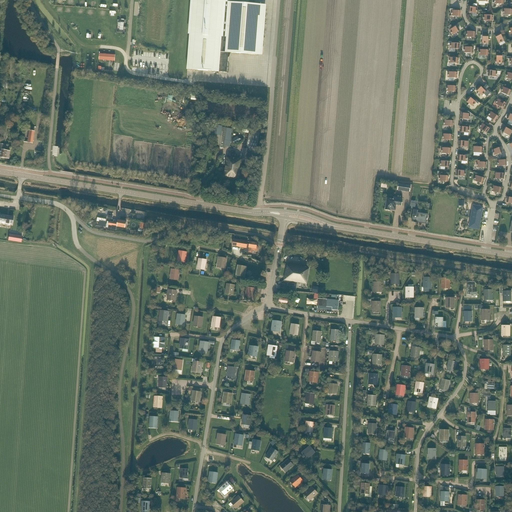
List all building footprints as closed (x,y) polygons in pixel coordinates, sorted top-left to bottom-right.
[(224,0),(192,0),(187,69),(227,73),(229,53),(230,53),(258,55),(261,4),(225,2),(224,0)] [(458,28),(459,28),(458,25),(452,28),(452,27),(447,30),(448,31),(450,30),(449,30),(451,33),(451,34),(452,35),(459,31),(458,30),(459,30),(458,28)] [(501,34),(500,35),(499,34),(498,35),(497,34),(495,35),(499,44),(500,46),(505,43),(504,41),(505,40),(504,38),(503,39),(501,34)] [(484,88),(483,88),(479,85),(477,87),(478,88),(477,89),(478,90),(477,91),(482,96),(483,95),(484,95),(484,94),(487,96),(489,94),(487,91),(486,92),(484,90),(485,89),(484,88)] [(508,89),(508,88),(505,87),(505,88),(503,87),(502,90),(501,91),(502,91),(501,92),(509,96),(511,90),(511,89),(510,89),(509,90),(508,89)] [(476,101),(476,102),(469,97),(467,101),(467,102),(473,107),(474,105),(475,105),(474,104),(476,103),(478,104),(479,103),(476,101)] [(502,101),(503,100),(499,98),(497,102),(496,102),(496,103),(495,104),(503,108),(504,106),(505,106),(507,103),(505,101),(504,102),(502,101)] [(470,117),(470,113),(469,112),(466,112),(466,114),(463,113),(463,112),(461,112),(460,119),(470,120),(470,118),(470,117)] [(496,122),(499,117),(491,112),(490,114),(489,114),(489,115),(488,116),(488,117),(487,119),(490,121),(492,119),(496,122)] [(486,126),(487,125),(483,123),(483,124),(482,124),(481,126),(480,126),(480,127),(479,128),(485,133),(486,132),(487,132),(489,129),(486,126)] [(214,125),(213,134),(221,135),(222,126),(214,125)] [(223,126),(220,145),(226,146),(229,127),(223,126)] [(511,130),(506,128),(507,127),(504,126),(501,132),(509,136),(511,131),(511,130)] [(243,159),(242,160),(244,160),(244,159),(252,160),(253,151),(256,151),(258,141),(260,131),(250,129),(246,149),(244,149),(243,159)] [(232,139),(235,145),(241,141),(238,136),(232,139)] [(2,150),(3,145),(0,144),(0,157),(2,157),(2,158),(4,158),(8,159),(10,151),(2,150)] [(479,147),(479,145),(475,145),(475,147),(474,147),(473,152),(474,152),(474,155),(479,156),(480,153),(483,153),(483,146),(481,146),(480,147),(479,147)] [(494,156),(503,152),(501,147),(492,150),(493,153),(493,154),(494,154),(494,156)] [(224,170),(223,177),(239,179),(242,160),(243,159),(231,157),(231,158),(227,157),(224,170)] [(483,184),(485,178),(476,175),(475,179),(475,178),(474,179),(475,179),(474,181),(483,184)] [(401,206),(403,199),(394,197),(394,198),(395,198),(395,199),(387,198),(385,210),(390,211),(390,210),(395,211),(396,205),(401,206)] [(481,217),(483,207),(473,205),(471,215),(473,216),(471,226),(477,227),(479,217),(481,217)] [(418,213),(418,211),(413,210),(412,221),(416,222),(416,221),(427,223),(428,215),(418,213)] [(0,223),(12,225),(13,217),(0,214),(0,223)] [(125,228),(126,221),(118,220),(118,223),(109,221),(108,228),(111,228),(111,230),(116,230),(117,226),(125,228)] [(247,244),(247,241),(234,239),(233,246),(246,248),(245,252),(252,253),(253,250),(256,251),(257,251),(258,250),(259,249),(258,248),(258,247),(256,246),(257,243),(250,242),(249,245),(247,244)] [(181,252),(179,252),(179,254),(177,261),(185,262),(187,252),(181,252)] [(225,266),(226,259),(218,257),(217,267),(219,268),(220,265),(225,266)] [(201,259),(201,260),(199,259),(198,261),(197,268),(205,270),(206,260),(201,259)] [(307,284),(309,268),(288,264),(287,269),(286,269),(284,281),(307,284)] [(241,266),(241,267),(238,266),(238,268),(237,275),(239,276),(239,273),(245,274),(246,267),(241,266)] [(174,270),(172,270),(172,272),(171,272),(170,279),(173,279),(173,277),(178,278),(179,270),(174,270)] [(449,286),(450,279),(444,279),(442,279),(442,281),(442,288),(444,288),(444,286),(449,286)] [(230,285),(229,285),(227,284),(227,286),(225,294),(228,294),(228,292),(233,293),(235,285),(230,285)] [(475,292),(475,285),(470,285),(467,285),(467,287),(467,295),(477,295),(477,292),(475,292)] [(250,288),(247,288),(247,290),(246,297),(248,298),(249,295),(254,296),(255,289),(250,288)] [(171,290),(171,291),(169,290),(169,292),(168,292),(168,300),(170,300),(170,298),(175,298),(176,291),(171,290)] [(454,306),(454,298),(445,298),(445,301),(446,301),(446,308),(449,308),(449,306),(454,306)] [(338,310),(339,301),(318,299),(317,306),(332,307),(332,310),(338,310)] [(167,321),(168,312),(163,311),(162,311),(160,311),(160,313),(159,321),(167,321)] [(184,323),(185,315),(178,314),(176,324),(179,324),(179,322),(184,323)] [(198,317),(195,317),(195,319),(194,326),(196,327),(196,324),(202,325),(203,318),(198,317)] [(215,317),(213,317),(213,319),(212,319),(212,327),(219,328),(220,318),(215,317)] [(280,329),(281,322),(273,321),(272,331),(276,331),(276,329),(280,329)] [(294,325),(292,325),(291,327),(290,334),(292,334),(293,332),(298,333),(299,325),(294,325)] [(339,338),(339,331),(334,330),(334,331),(332,330),(332,332),(331,332),(331,340),(333,340),(333,338),(339,338)] [(320,342),(321,332),(316,332),(314,332),(313,334),(312,341),(320,342)] [(383,343),(384,335),(379,335),(376,335),(376,337),(375,345),(378,345),(378,342),(383,343)] [(162,348),(163,338),(158,338),(155,338),(155,340),(155,347),(162,348)] [(188,347),(189,340),(181,339),(180,348),(182,349),(183,346),(188,347)] [(235,340),(235,341),(232,340),(232,342),(231,350),(238,351),(240,341),(235,340)] [(203,342),(201,341),(201,344),(200,344),(199,351),(207,352),(208,342),(203,342)] [(257,357),(258,347),(250,346),(249,356),(257,357)] [(272,346),(269,346),(269,348),(268,355),(270,356),(270,353),(276,354),(277,347),(272,346)] [(419,358),(420,348),(415,348),(412,348),(412,350),(411,357),(419,358)] [(289,352),(287,352),(287,354),(286,354),(285,361),(293,362),(294,353),(289,352)] [(316,352),(313,352),(313,354),(312,361),(314,361),(315,359),(320,360),(321,353),(316,352)] [(337,359),(338,352),(333,352),(330,352),(330,354),(329,361),(332,361),(332,362),(337,362),(337,359)] [(381,362),(381,355),(376,355),(374,355),(374,357),(373,357),(373,364),(375,364),(376,362),(381,362)] [(162,365),(162,357),(157,357),(155,357),(154,359),(154,367),(156,367),(157,364),(162,365)] [(178,360),(177,360),(175,360),(175,362),(174,369),(176,369),(176,370),(181,370),(183,360),(178,360)] [(451,361),(451,362),(449,361),(449,363),(448,363),(447,370),(449,371),(450,369),(455,370),(456,362),(451,361)] [(202,363),(197,362),(194,362),(193,372),(200,373),(202,363)] [(429,364),(427,364),(426,366),(425,373),(428,374),(428,371),(433,372),(434,365),(429,364)] [(405,366),(405,367),(402,366),(402,368),(401,376),(409,377),(410,367),(405,366)] [(231,367),(228,367),(228,369),(227,376),(234,377),(236,368),(231,367)] [(249,371),(249,372),(247,371),(247,373),(246,373),(245,380),(253,382),(254,372),(249,371)] [(313,372),(313,373),(311,372),(310,374),(309,382),(312,382),(312,380),(317,380),(318,373),(313,372)] [(377,382),(377,375),(372,374),(372,375),(370,374),(370,377),(369,377),(369,384),(371,384),(372,382),(377,382)] [(167,384),(167,378),(159,377),(159,387),(161,387),(162,385),(167,385),(167,384)] [(445,380),(441,379),(441,382),(440,389),(442,390),(443,387),(448,388),(450,381),(445,380)] [(332,384),(332,382),(330,382),(330,386),(329,386),(329,393),(331,394),(331,391),(337,392),(337,385),(332,384)] [(423,391),(424,383),(416,382),(416,385),(415,392),(417,392),(417,390),(423,391)] [(492,382),(485,382),(485,384),(487,384),(487,389),(494,390),(494,384),(494,382),(492,382)] [(400,385),(400,386),(398,385),(397,387),(396,395),(404,396),(405,386),(400,385)] [(199,402),(201,392),(193,391),(192,401),(199,402)] [(227,393),(225,393),(224,395),(223,402),(231,404),(232,394),(227,393)] [(245,394),(245,395),(243,394),(242,396),(241,404),(243,404),(244,402),(249,402),(250,395),(245,394)] [(309,394),(307,394),(307,396),(306,396),(305,403),(313,404),(314,395),(309,394)] [(478,401),(478,394),(473,394),(470,394),(470,396),(470,403),(472,404),(472,401),(478,401)] [(375,403),(376,396),(371,396),(368,396),(368,398),(367,405),(370,405),(370,403),(375,403)] [(162,404),(162,397),(155,397),(154,402),(154,407),(157,407),(157,404),(162,404)] [(433,398),(432,398),(430,398),(430,400),(429,400),(428,407),(430,408),(431,405),(436,406),(438,399),(433,398)] [(411,402),(408,402),(408,404),(407,411),(409,412),(410,409),(415,410),(416,403),(411,402)] [(334,413),(334,406),(329,405),(327,405),(327,407),(326,407),(326,415),(328,415),(328,412),(334,413)] [(392,405),(390,405),(389,407),(388,414),(391,414),(391,412),(396,413),(397,405),(392,405)] [(178,419),(178,412),(173,411),(173,412),(171,412),(170,414),(170,421),(172,421),(172,419),(178,419)] [(246,415),(244,415),(243,417),(242,424),(249,426),(251,416),(246,415)] [(157,425),(158,417),(150,417),(149,427),(152,427),(152,424),(157,425)] [(196,428),(197,420),(192,420),(190,420),(189,422),(189,429),(191,430),(191,427),(196,428)] [(309,422),(306,422),(306,424),(305,431),(312,433),(314,423),(309,422)] [(376,432),(376,424),(371,424),(369,424),(369,426),(368,434),(371,434),(371,431),(376,432)] [(331,439),(332,429),(327,428),(327,429),(325,428),(325,431),(324,431),(324,438),(331,439)] [(408,428),(406,428),(406,430),(405,430),(404,437),(407,438),(407,435),(412,436),(413,429),(408,428)] [(511,440),(511,429),(506,429),(504,429),(504,431),(503,431),(503,439),(511,440)] [(448,438),(448,431),(443,430),(443,431),(441,430),(441,433),(440,433),(440,440),(443,440),(443,438),(448,438)] [(390,431),(390,432),(387,431),(387,433),(386,441),(389,441),(389,439),(394,439),(395,432),(390,431)] [(221,434),(221,435),(218,434),(218,437),(218,436),(217,444),(224,445),(226,435),(221,434)] [(239,435),(238,435),(236,435),(236,437),(234,444),(242,445),(244,436),(239,435)] [(256,440),(256,441),(253,440),(253,442),(252,450),(259,451),(261,441),(256,440)] [(369,451),(370,444),(365,443),(365,444),(362,443),(362,446),(361,453),(364,453),(364,451),(369,451)] [(311,448),(311,449),(310,447),(308,448),(302,453),(307,458),(315,452),(311,448)] [(274,450),(272,448),(270,450),(266,456),(268,458),(273,461),(275,458),(275,457),(278,452),(274,450)] [(383,450),(380,450),(380,452),(379,460),(387,460),(388,451),(383,450)] [(397,454),(396,464),(404,465),(405,455),(397,454)] [(290,462),(289,462),(288,460),(286,461),(281,466),(286,472),(293,466),(290,462)] [(362,464),(361,473),(364,474),(365,474),(369,474),(369,464),(362,463),(362,464)] [(441,465),(441,475),(449,475),(449,465),(441,465)] [(187,479),(188,469),(181,468),(180,478),(187,479)] [(486,477),(486,469),(481,469),(478,469),(478,471),(478,479),(480,479),(480,476),(486,477)] [(327,470),(324,470),(324,472),(323,479),(325,479),(326,477),(331,477),(332,470),(327,470)] [(213,472),(213,473),(210,472),(210,475),(210,474),(209,482),(211,482),(211,480),(217,480),(218,473),(213,472)] [(169,483),(170,474),(165,473),(165,474),(163,473),(162,476),(162,483),(169,483)] [(297,485),(303,481),(297,475),(290,481),(292,483),(294,482),(297,485)] [(151,489),(151,479),(146,479),(144,479),(144,481),(143,481),(143,488),(151,489)] [(229,485),(227,483),(225,484),(220,489),(225,495),(232,488),(229,485)] [(370,484),(365,484),(364,484),(362,484),(362,486),(361,493),(369,494),(369,492),(370,484)] [(382,485),(382,486),(380,485),(379,488),(378,495),(381,495),(381,493),(386,493),(387,486),(382,485)] [(404,495),(405,488),(399,487),(397,487),(397,489),(396,497),(398,497),(399,494),(404,495)] [(431,495),(431,487),(426,487),(424,487),(424,489),(423,489),(423,497),(426,497),(426,494),(431,495)] [(185,496),(185,489),(180,488),(178,488),(178,490),(177,498),(180,498),(180,495),(185,496)] [(314,490),(312,488),(310,489),(305,494),(310,500),(317,494),(314,490)] [(441,494),(441,501),(443,501),(448,502),(448,499),(449,492),(444,492),(441,492),(441,494)] [(466,503),(466,495),(461,495),(461,496),(459,495),(459,498),(458,498),(458,505),(461,505),(461,503),(466,503)] [(240,498),(238,496),(237,498),(231,502),(236,508),(244,502),(240,498)] [(484,508),(485,500),(479,500),(479,501),(477,500),(477,503),(477,510),(479,510),(479,508),(484,508)] [(149,509),(150,502),(142,501),(141,511),(144,511),(144,509),(149,509)] [(325,506),(325,504),(323,503),(323,506),(322,506),(322,508),(321,511),(329,511),(330,506),(325,506)]
